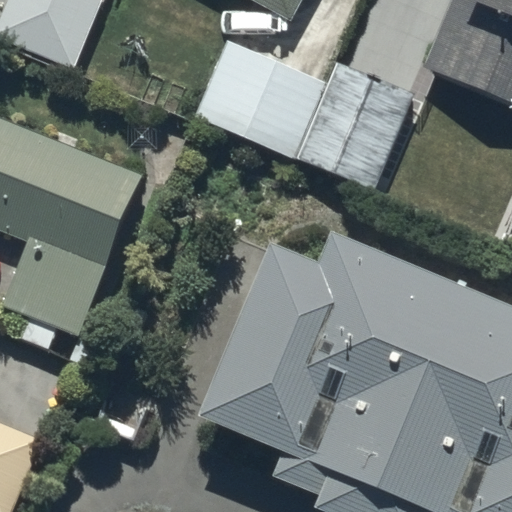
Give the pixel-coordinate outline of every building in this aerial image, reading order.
[(95,0),(12,0),(0,32),(0,43),(75,73),(103,3),(95,0)] [(254,0),(298,24),(311,0),(254,0)] [(511,0),(453,0),(425,69),(511,105),(511,0)] [(229,47),(195,123),(291,166),(325,91),(229,47)] [(412,100),(339,71),(302,163),(375,192),(412,100)] [(20,337),(50,350),(59,330),(77,338),(68,358),(93,369),(103,343),(80,333),(143,177),(0,119),(0,228),(28,240),(2,304),(28,315),(20,337)] [(269,239),(199,414),(281,448),(271,474),(321,494),(317,504),(336,511),(511,511),(511,304),(331,231),(320,260),(269,239)] [(0,511),(16,511),(46,439),(0,420),(0,511)]
